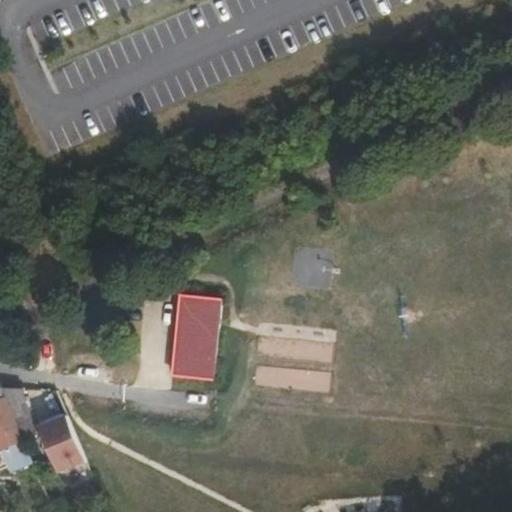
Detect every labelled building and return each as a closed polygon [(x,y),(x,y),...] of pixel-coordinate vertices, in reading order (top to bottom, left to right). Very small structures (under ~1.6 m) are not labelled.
[(184,295),(176,377),(214,381),(223,300),(184,295)] [(36,344),(11,345),(12,364),(37,363),(36,344)] [(0,382),(0,445),(3,454),(4,454),(12,473),(34,464),(23,438),(2,389),(0,382)] [(2,389),(23,438),(40,430),(39,430),(53,424),(39,394),(40,388),(26,391),(26,389),(2,389)] [(73,434),(45,446),(58,475),(85,463),(73,434)]
